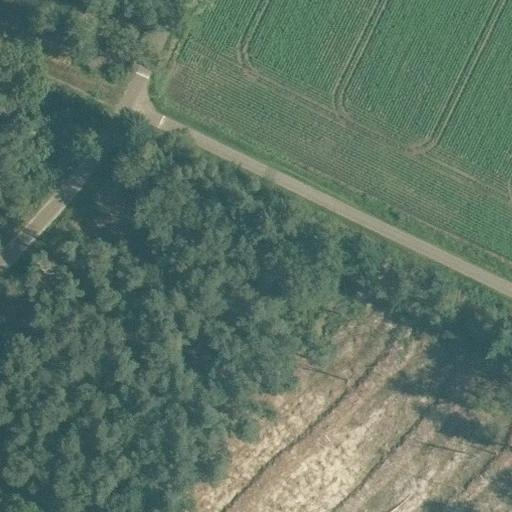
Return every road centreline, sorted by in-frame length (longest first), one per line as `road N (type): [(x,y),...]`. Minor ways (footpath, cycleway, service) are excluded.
road 1 (unclassified): [(511,281),(127,96)]
road 2 (unclassified): [(0,243),(127,96)]
